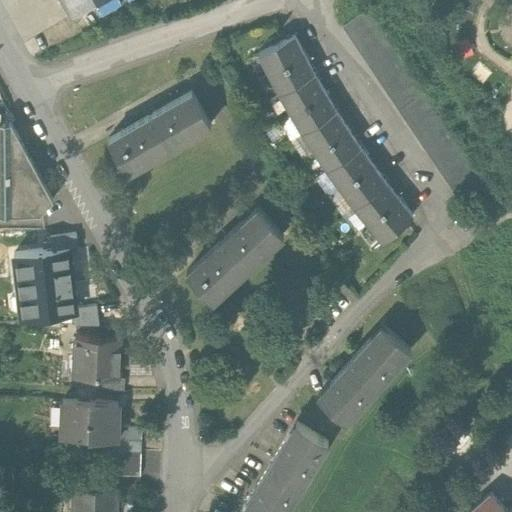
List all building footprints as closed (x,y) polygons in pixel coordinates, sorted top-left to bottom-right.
[(64,0),(73,16),(101,0),(64,0)] [(344,22),(399,105),(422,90),(367,8),(344,22)] [(304,51),(294,31),(258,49),(269,69),(304,51)] [(314,70),(304,51),(269,69),(280,89),(314,70)] [(325,89),(314,70),(280,89),(291,109),(325,89)] [(336,107),(325,89),(291,109),(303,128),(336,107)] [(210,123),(192,90),(107,136),(126,169),(210,123)] [(422,90),(399,105),(462,199),(484,184),(422,90)] [(0,118),(5,114),(9,118),(11,118),(13,123),(16,122),(0,92),(0,118)] [(348,125),(336,107),(303,128),(315,147),(348,125)] [(0,118),(0,210),(40,210),(53,197),(13,123),(11,118),(9,118),(5,114),(0,118)] [(360,143),(348,125),(315,147),(327,165),(360,143)] [(372,161),(360,143),(327,165),(340,184),(372,161)] [(385,178),(372,161),(340,184),(353,202),(385,178)] [(398,195),(385,178),(353,202),(368,220),(398,195)] [(412,212),(398,195),(368,220),(382,237),(412,212)] [(282,233),(256,205),(185,269),(211,298),(282,233)] [(69,245),(69,247),(77,246),(75,230),(50,233),(52,241),(52,246),(69,245)] [(46,247),(21,250),(23,274),(30,273),(32,288),(25,289),(28,311),(66,307),(66,312),(75,312),(74,306),(75,306),(75,304),(69,247),(69,245),(52,246),(52,241),(45,241),(46,247)] [(75,312),(76,322),(99,323),(97,302),(75,304),(75,306),(74,306),(75,312)] [(411,347),(382,322),(318,393),(346,419),(411,347)] [(120,336),(75,334),(73,374),(102,375),(118,376),(119,372),(120,336)] [(124,387),(125,372),(119,372),(118,376),(102,375),(102,387),(124,387)] [(91,399),(62,398),(61,436),(89,436),(91,399)] [(91,399),(89,436),(116,437),(117,437),(118,424),(118,400),(91,399)] [(283,511),(329,441),(294,418),(244,498),(269,511),(283,511)] [(117,437),(141,438),(141,425),(118,424),(117,437)] [(141,438),(117,437),(116,437),(115,449),(140,451),(141,438)] [(140,451),(115,449),(114,473),(138,475),(140,451)] [(511,511),(511,500),(509,504),(489,481),(465,502),(472,510),(473,511),(511,511)] [(115,511),(116,486),(64,485),(63,511),(115,511)] [(269,511),(244,498),(239,511),(269,511)]
